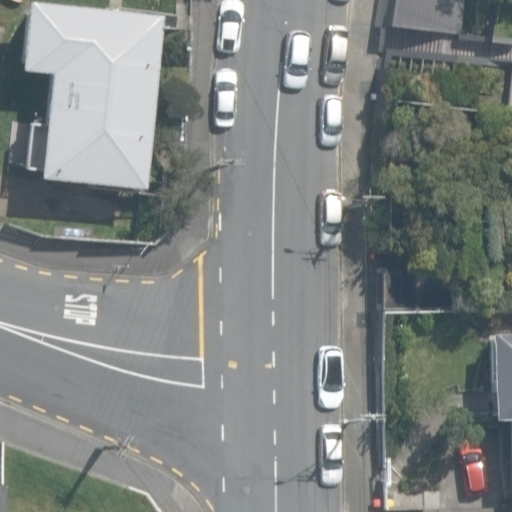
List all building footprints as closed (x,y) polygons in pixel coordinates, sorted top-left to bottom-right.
[(385,0),(381,28),(447,39),(453,0),(385,0)] [(30,179),(136,189),(154,17),(17,2),(10,71),(41,74),(30,179)] [(378,271),(381,307),(427,303),(423,268),(378,271)] [(511,469),(511,334),(482,335),(484,420),(504,420),(505,470),(511,469)] [(10,511),(11,485),(0,485),(0,511),(10,511)]
